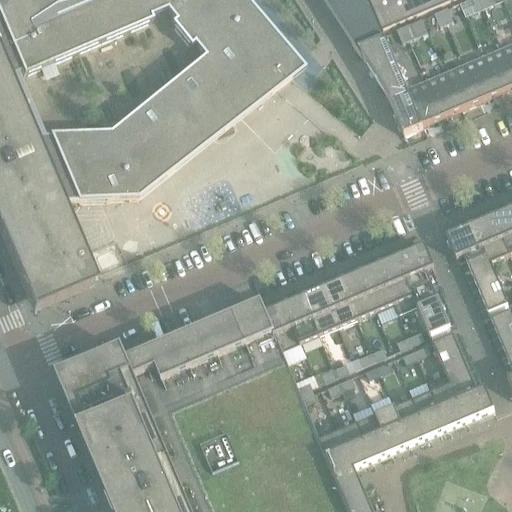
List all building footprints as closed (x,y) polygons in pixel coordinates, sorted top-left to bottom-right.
[(78,208),(110,207),(110,205),(138,204),(305,74),(241,0),(0,0),(0,245),(32,322),(93,296),(56,209),(78,208)] [(382,33),(460,0),(321,0),(352,46),(353,46),(361,42),(357,31),(378,22),(382,33)] [(485,13),(479,0),(476,0),(472,2),(478,16),(485,13)] [(491,10),(486,0),(479,0),(485,13),(491,10)] [(503,5),(501,0),(486,0),(491,10),(503,5)] [(454,26),(448,12),(441,15),(447,29),(454,26)] [(447,29),(441,15),(434,18),(440,32),(447,29)] [(381,33),(382,33),(378,22),(357,31),(361,42),(353,46),(352,46),(358,56),(386,45),(381,33)] [(428,37),(422,23),(404,31),(410,45),(428,37)] [(410,45),(404,31),(397,34),(403,48),(410,45)] [(398,72),(386,45),(358,56),(361,61),(363,60),(376,81),(398,72)] [(511,50),(502,54),(511,77),(511,50)] [(511,94),(511,77),(502,54),(483,62),(500,100),(511,94)] [(500,100),(483,62),(465,70),(481,108),(500,100)] [(481,108),(465,70),(446,78),(462,116),(481,108)] [(407,95),(398,72),(376,81),(388,101),(391,108),(411,99),(408,94),(407,95)] [(462,116),(446,78),(427,86),(443,124),(462,116)] [(443,124),(427,86),(408,94),(411,99),(424,132),(443,124)] [(424,132),(411,99),(391,108),(397,121),(396,122),(405,141),(424,132)] [(511,214),(494,222),(510,261),(511,259),(511,214)] [(494,222),(475,230),(487,260),(491,269),(492,268),(510,261),(494,222)] [(475,230),(447,242),(457,264),(465,261),(468,269),(487,260),(475,230)] [(425,251),(398,263),(410,293),(430,284),(427,277),(435,274),(425,251)] [(487,260),(468,269),(489,318),(509,310),(492,268),(491,269),(487,260)] [(398,263),(379,271),(399,319),(418,312),(410,293),(398,263)] [(379,271),(360,279),(376,317),(394,310),(398,320),(399,319),(379,271)] [(360,279),(341,287),(358,325),(376,317),(360,279)] [(430,284),(410,293),(418,312),(431,343),(451,334),(430,284)] [(341,287),(322,295),(339,333),(358,325),(341,287)] [(322,295),(304,302),(320,341),(339,333),(322,295)] [(304,302),(285,310),(301,349),(320,341),(304,302)] [(123,353),(58,381),(94,466),(106,495),(108,500),(112,510),(113,511),(348,511),(344,502),(320,445),(305,410),(301,401),(297,393),(293,382),(282,357),(266,319),(267,318),(262,307),(232,320),(228,322),(206,331),(127,364),(123,353)] [(267,318),(266,319),(282,357),(283,357),(301,349),(285,310),(267,318)] [(511,315),(491,324),(511,373),(511,315)] [(421,337),(409,342),(413,351),(425,346),(421,337)] [(454,340),(433,348),(446,380),(451,390),(455,398),(475,389),(454,340)] [(409,342),(397,347),(401,356),(413,351),(409,342)] [(427,351),(415,356),(418,364),(431,359),(427,351)] [(384,353),(371,358),(375,367),(387,361),(384,353)] [(415,356),(403,361),(406,370),(418,364),(415,356)] [(371,358),(359,363),(363,372),(375,367),(371,358)] [(390,367),(377,372),(381,380),(393,375),(390,367)] [(346,369),(334,374),(337,383),(350,377),(346,369)] [(377,372),(365,377),(369,386),(381,380),(377,372)] [(334,374),(322,379),(325,388),(337,383),(334,374)] [(446,380),(428,387),(448,436),(449,436),(449,435),(467,428),(468,428),(468,427),(455,398),(451,390),(446,380)] [(352,383),(340,388),(343,396),(356,391),(352,383)] [(310,387),(297,393),(301,401),(314,396),(312,393),(310,387)] [(431,398),(414,405),(429,443),(429,444),(431,444),(430,443),(448,436),(428,387),(427,388),(431,398)] [(340,388),(328,393),(331,401),(343,396),(340,388)] [(475,389),(455,398),(468,427),(493,416),(493,417),(495,417),(486,394),(478,397),(475,389)] [(314,396),(301,401),(305,410),(317,404),(315,398),(314,396)] [(414,405),(395,413),(410,451),(410,452),(412,452),(412,451),(429,443),(414,405)] [(395,413),(376,421),(392,460),(393,460),(393,459),(410,451),(395,413)] [(376,421),(357,429),(373,468),(374,467),(391,459),(376,421)] [(357,429),(338,437),(355,477),(356,476),(355,475),(356,475),(356,474),(373,467),(373,468),(357,429)] [(320,445),(344,502),(364,495),(363,493),(362,494),(355,477),(338,437),(320,445)] [(364,495),(344,502),(348,511),(369,511),(363,495),(364,495)]
